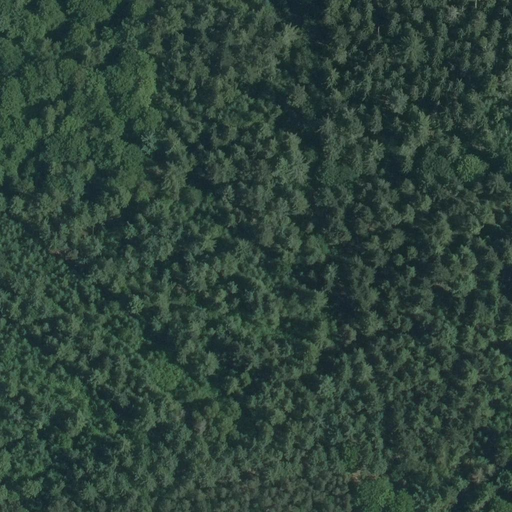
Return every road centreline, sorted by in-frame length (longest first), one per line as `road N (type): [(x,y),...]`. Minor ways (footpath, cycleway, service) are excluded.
road 1 (track): [(412,511),(308,189),(511,179)]
road 2 (track): [(296,0),(308,189)]
